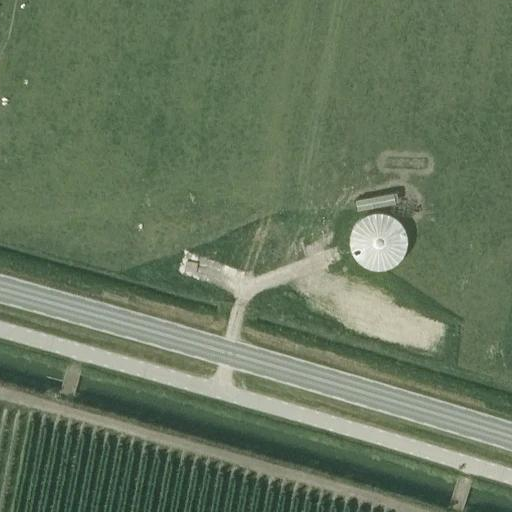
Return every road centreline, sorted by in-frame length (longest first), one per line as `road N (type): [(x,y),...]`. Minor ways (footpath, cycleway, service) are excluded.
road 1 (unclassified): [(511,479),(218,392)]
road 2 (secondary): [(511,440),(227,356)]
road 3 (secondary): [(227,356),(0,293)]
road 4 (unclassified): [(218,392),(0,330)]
